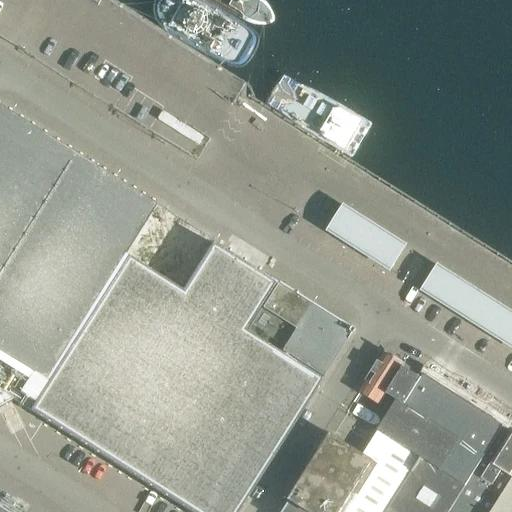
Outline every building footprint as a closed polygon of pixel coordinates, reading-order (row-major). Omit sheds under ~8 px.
[(25,19),(12,39),(52,64),(65,44),(25,19)] [(70,66),(110,92),(125,70),(84,44),(70,66)] [(0,107),(0,391),(9,397),(27,409),(124,251),(145,264),(175,218),(153,204),(90,164),(83,160),(63,147),(33,128),(13,116),(0,107)] [(363,219),(344,207),(329,230),(348,242),(363,219)] [(175,218),(145,264),(182,287),(210,242),(208,241),(209,240),(188,227),(188,226),(175,218)] [(363,219),(348,242),(369,255),(384,232),(363,219)] [(384,232),(369,255),(389,269),(404,245),(384,232)] [(124,251),(27,409),(89,448),(110,461),(136,478),(189,511),(235,511),(320,379),(244,330),(274,283),(259,273),(224,251),(210,242),(182,287),(145,264),(124,251)] [(454,277),(438,267),(423,290),(440,300),(454,277)] [(454,277),(440,300),(461,314),(476,291),(454,277)] [(321,376),(350,332),(351,330),(276,282),(246,330),(258,338),(261,333),(283,346),(280,350),(321,376)] [(476,291),(461,314),(483,328),(497,304),(476,291)] [(511,313),(497,304),(483,328),(504,341),(511,328),(511,313)] [(404,363),(384,351),(359,392),(378,404),(385,393),(404,363)] [(422,375),(404,363),(385,393),(396,401),(404,405),(422,375)] [(502,426),(422,375),(404,405),(396,401),(378,430),(464,486),(476,466),(497,435),(502,426)] [(360,409),(357,418),(375,425),(379,416),(360,409)] [(377,463),(346,511),(447,511),(464,486),(378,430),(369,445),(363,454),(377,463)] [(476,466),(464,486),(447,511),(490,511),(511,478),(511,432),(510,431),(505,440),(497,435),(476,466)] [(290,500),(282,511),(346,511),(377,463),(363,454),(331,434),(290,500)] [(511,511),(511,478),(490,511),(511,511)]
